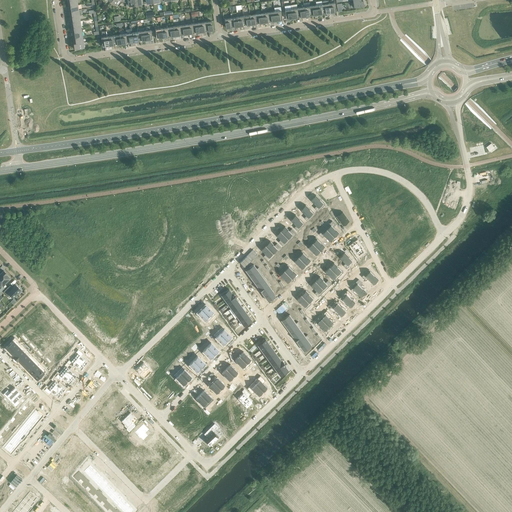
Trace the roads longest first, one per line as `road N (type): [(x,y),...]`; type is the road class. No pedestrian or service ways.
road 1 (secondary): [(0,169),(399,100)]
road 2 (secondary): [(404,84),(16,150)]
road 3 (residential): [(192,454),(145,499),(72,427),(29,477),(65,511)]
road 4 (residential): [(56,0),(65,59),(220,36)]
road 5 (residential): [(220,36),(367,14),(372,0)]
road 6 (residential): [(116,375),(227,269)]
road 7 (residential): [(227,269),(313,185),(335,175)]
road 8 (residential): [(262,318),(159,419)]
road 9 (residential): [(101,359),(57,409),(0,357)]
road 10 (residential): [(335,175),(391,174),(421,197),(445,233)]
road 11 (residential): [(301,371),(205,466)]
road 12 (residential): [(358,224),(262,318)]
road 13 (residential): [(392,285),(301,371)]
